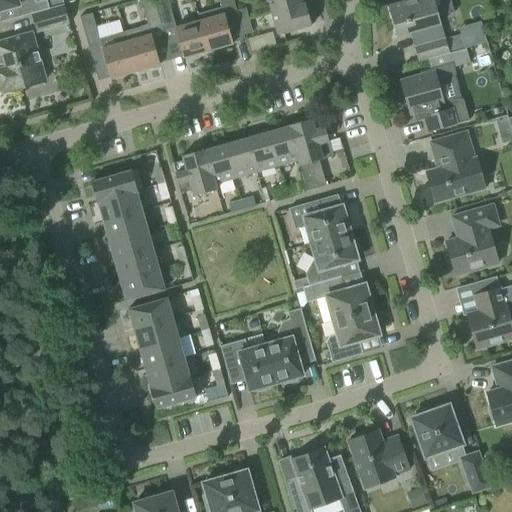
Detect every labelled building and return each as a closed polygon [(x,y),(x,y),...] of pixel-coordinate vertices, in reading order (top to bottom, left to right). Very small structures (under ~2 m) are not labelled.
[(0,0),(0,13),(2,22),(29,15),(62,5),(60,0),(43,0),(34,3),(33,0),(0,0)] [(139,0),(147,26),(123,32),(134,72),(159,65),(153,43),(165,40),(161,28),(158,17),(157,18),(152,0),(139,0)] [(167,0),(152,0),(157,18),(158,17),(161,28),(165,40),(167,46),(178,43),(183,58),(208,51),(199,22),(175,28),(167,0)] [(197,14),(199,22),(208,51),(232,44),(227,25),(238,22),(232,0),(218,0),(217,0),(219,7),(197,14)] [(265,0),(270,15),(303,4),(301,0),(265,0)] [(401,0),(402,3),(387,7),(396,38),(440,25),(438,18),(453,13),(452,10),(451,11),(448,0),(401,0)] [(303,4),(270,15),(276,36),(311,26),(304,4),(303,4)] [(62,5),(29,15),(34,33),(68,23),(62,5)] [(236,11),(240,23),(248,21),(245,9),(236,11)] [(134,72),(123,32),(97,39),(90,14),(79,17),(89,53),(101,50),(109,79),(134,72)] [(100,36),(123,31),(120,18),(97,24),(100,36)] [(248,21),(240,23),(243,36),(252,33),(248,21)] [(0,89),(0,90),(3,89),(4,92),(45,81),(31,34),(0,42),(0,89)] [(413,47),(418,62),(463,49),(459,36),(444,40),(444,38),(413,47)] [(399,81),(409,116),(414,114),(416,120),(422,118),(426,133),(468,121),(461,99),(449,99),(443,100),(438,85),(456,74),(453,63),(419,73),(419,75),(399,81)] [(494,119),(499,135),(511,132),(507,115),(494,119)] [(288,127),(297,161),(306,191),(325,186),(318,161),(332,157),(322,121),(312,124),(310,119),(287,126),(288,127)] [(288,127),(267,133),(277,166),(297,161),(288,127)] [(267,133),(247,139),(256,172),(277,166),(267,133)] [(425,173),(434,203),(485,189),(476,156),(473,157),(466,133),(430,144),(437,169),(425,173)] [(247,139),(226,145),(236,178),(256,172),(247,139)] [(226,145),(206,151),(215,184),(236,178),(226,145)] [(215,184),(206,151),(205,151),(204,150),(181,156),(182,161),(171,164),(180,193),(190,191),(192,196),(217,189),(215,184)] [(334,153),(336,161),(345,158),(342,150),(334,153)] [(90,182),(96,203),(136,191),(130,171),(90,182)] [(153,174),(156,186),(164,183),(161,172),(153,174)] [(164,183),(156,186),(159,197),(167,195),(164,183)] [(296,183),(284,187),(286,196),(299,193),(296,183)] [(286,196),(284,187),(271,191),(274,200),(286,196)] [(97,203),(102,222),(141,211),(136,192),(136,191),(96,203),(97,203)] [(252,196),(240,200),(243,209),(255,205),(252,196)] [(243,209),(240,200),(227,203),(230,213),(243,209)] [(304,226),(310,245),(349,233),(347,226),(351,224),(347,211),(343,212),(341,206),(322,212),(318,200),(288,209),(294,229),(304,226)] [(457,239),(445,242),(447,248),(455,276),(498,264),(488,230),(499,226),(493,205),(470,212),(451,217),(457,239)] [(102,222),(108,242),(147,231),(141,211),(102,222)] [(164,213),(167,225),(175,223),(172,211),(164,213)] [(175,223),(167,225),(171,236),(178,234),(175,223)] [(108,242),(113,261),(152,250),(147,231),(108,242)] [(295,291),(302,289),(302,287),(308,285),(308,287),(340,277),(337,266),(357,260),(355,254),(359,253),(355,240),(351,241),(349,233),(310,245),(313,256),(304,273),(306,278),(293,282),(295,291)] [(113,261),(119,281),(158,270),(152,250),(113,261)] [(175,253),(178,264),(186,262),(183,250),(175,253)] [(186,262),(178,264),(182,276),(190,273),(186,262)] [(158,270),(119,281),(125,302),(164,291),(158,270)] [(323,297),(330,322),(371,310),(369,305),(374,304),(369,289),(365,290),(364,285),(344,291),(340,277),(308,287),(308,285),(302,287),(302,289),(306,302),(323,297)] [(475,318),(468,320),(473,338),(476,343),(480,345),(485,347),(504,341),(511,339),(511,325),(509,314),(511,313),(511,287),(511,286),(500,289),(500,288),(492,291),(473,296),(478,311),(474,313),(475,318)] [(127,310),(133,330),(172,319),(166,299),(127,310)] [(191,301),(194,313),(202,310),(199,299),(191,301)] [(280,340),(264,345),(275,383),(283,381),(284,385),(296,381),(295,378),(302,376),(296,356),(312,351),(300,309),(287,312),(289,320),(287,321),(283,323),(278,331),(279,336),(280,340)] [(371,310),(330,322),(333,334),(328,335),(325,342),(331,363),(362,354),(358,341),(378,335),(377,331),(381,329),(377,314),(372,315),(371,310)] [(197,321),(200,332),(208,330),(204,318),(197,321)] [(133,330),(138,350),(177,339),(172,319),(133,330)] [(208,330),(200,332),(203,344),(211,341),(208,330)] [(138,350),(144,369),(183,358),(177,339),(138,350)] [(275,383),(264,345),(247,350),(244,340),(219,347),(227,375),(243,371),(248,391),(256,389),(257,392),(269,389),(268,385),(275,383)] [(149,389),(189,378),(189,377),(188,377),(183,358),(144,369),(149,388),(149,389)] [(208,360),(211,372),(219,369),(216,358),(208,360)] [(486,393),(490,407),(487,408),(491,422),(494,421),(495,426),(511,421),(511,361),(491,367),(497,390),(486,393)] [(219,369),(211,372),(215,383),(222,381),(219,369)] [(189,378),(149,389),(155,410),(195,398),(189,378)] [(410,418),(424,458),(462,445),(448,405),(430,412),(429,408),(415,413),(416,416),(410,418)] [(395,478),(395,476),(408,471),(396,436),(381,442),(377,431),(366,435),(364,431),(351,436),(352,440),(347,441),(364,489),(395,478)] [(296,476),(284,481),(294,511),(312,511),(311,508),(325,503),(338,499),(343,511),(359,511),(340,456),(327,461),(323,449),(318,450),(317,447),(304,452),(305,455),(291,460),(296,476)] [(459,458),(472,495),(491,488),(478,452),(459,458)] [(205,495),(202,496),(206,511),(207,511),(210,511),(252,511),(257,510),(246,470),(223,477),(222,474),(206,478),(207,482),(202,483),(205,495)] [(405,493),(411,509),(425,504),(420,488),(405,493)] [(183,511),(183,510),(177,511),(171,492),(150,498),(146,496),(142,496),(139,498),(136,502),(133,503),(135,511),(183,511)]
